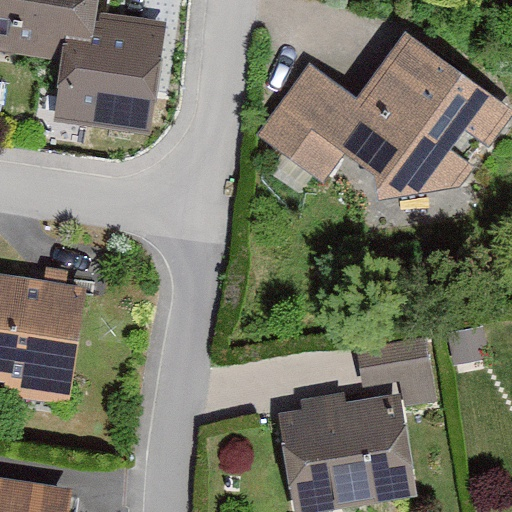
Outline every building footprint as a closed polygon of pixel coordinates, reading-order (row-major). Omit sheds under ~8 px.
[(85,0),(0,0),(0,51),(78,61),(85,0)] [(310,66),(258,137),(324,186),(345,157),(438,226),(511,126),(511,108),(407,32),(357,100),(310,66)] [(87,289),(0,276),(0,382),(5,383),(3,396),(70,406),(87,289)] [(426,337),(355,350),(362,389),(401,382),(406,408),(437,402),(426,337)] [(401,395),(279,416),(295,511),(346,511),(419,500),(401,395)] [(72,511),(76,487),(0,475),(0,511),(72,511)]
